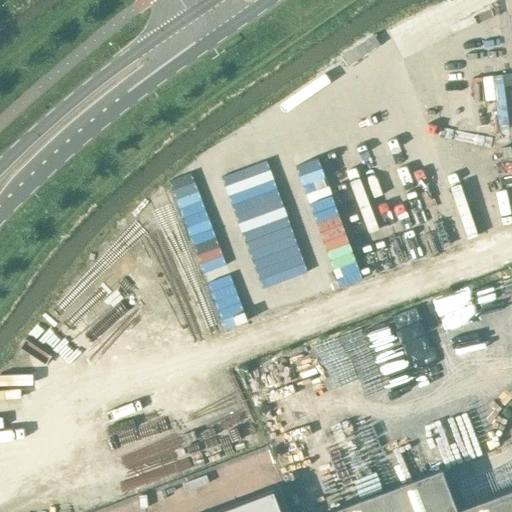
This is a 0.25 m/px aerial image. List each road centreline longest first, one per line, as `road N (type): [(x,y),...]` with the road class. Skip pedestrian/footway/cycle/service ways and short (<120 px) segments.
road 1 (primary): [(0,216),(147,84),(210,40)]
road 2 (primary): [(191,13),(0,167)]
